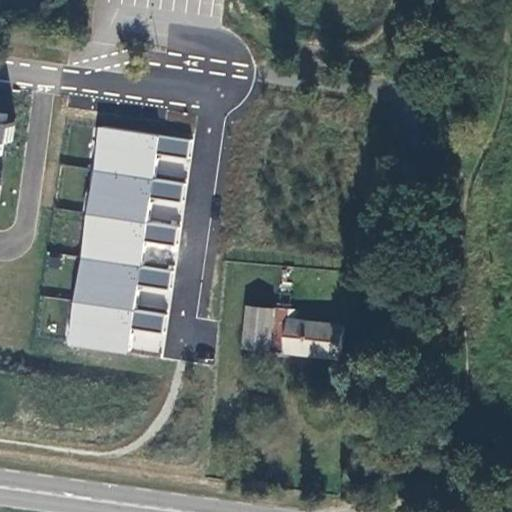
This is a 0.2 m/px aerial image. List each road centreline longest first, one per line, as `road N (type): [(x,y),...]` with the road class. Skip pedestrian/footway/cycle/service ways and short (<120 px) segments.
road 1 (residential): [(0,66),(219,96),(184,348)]
road 2 (secondary): [(0,486),(186,511)]
